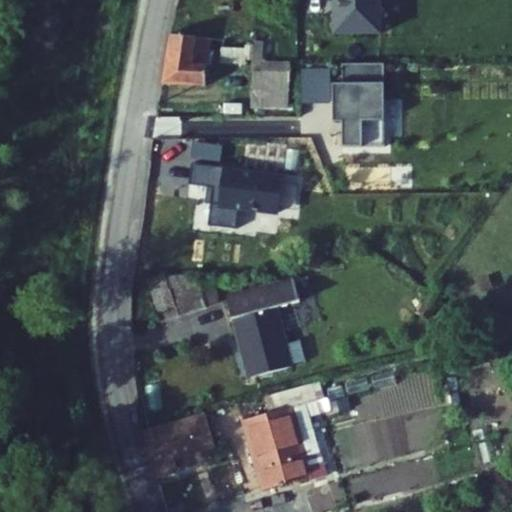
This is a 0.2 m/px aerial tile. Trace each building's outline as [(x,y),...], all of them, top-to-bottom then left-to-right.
[(334,0),(335,34),(381,33),(380,0),(334,0)] [(171,32),(172,79),(220,79),(219,31),(171,32)] [(265,47),(222,45),(222,62),(253,64),(251,109),(289,110),(291,62),(264,61),(265,47)] [(335,120),(343,119),(343,147),(346,147),(361,147),(360,119),(386,118),(385,64),(345,64),(345,84),(342,84),(334,84),(334,70),(302,71),(302,84),(302,104),(335,103),(335,120)] [(191,184),(223,188),(222,197),(213,196),(209,226),(236,229),(238,209),(280,214),(284,174),(225,168),(194,165),(191,184)] [(166,310),(217,312),(218,288),(193,287),(194,277),(167,276),(166,310)] [(237,309),(255,382),(298,371),(280,298),(237,309)] [(250,428),(267,489),(278,486),(293,482),(292,470),(313,465),(298,412),(311,408),(311,411),(322,407),(317,389),(283,399),(289,416),(250,428)] [(298,412),(313,465),(327,462),(311,411),(311,408),(298,412)] [(229,415),(184,426),(187,439),(193,461),(237,449),(229,415)] [(160,434),(163,445),(187,439),(184,426),(160,434)] [(163,445),(180,511),(220,511),(210,474),(203,476),(205,483),(198,485),(193,461),(187,439),(163,445)] [(327,462),(313,465),(292,470),(293,482),(293,486),(331,475),(327,462)]
